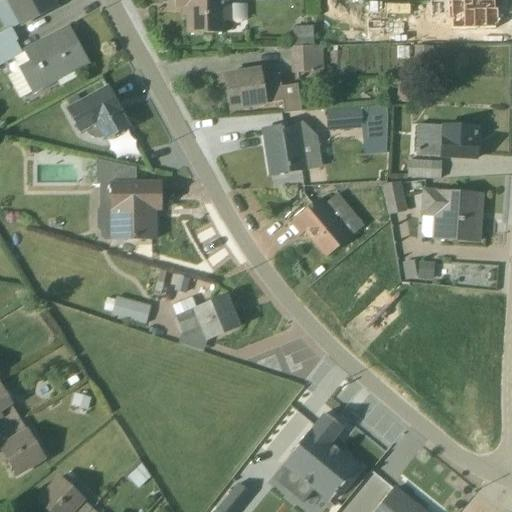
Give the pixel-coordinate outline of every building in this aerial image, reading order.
[(18,28),(54,9),(49,0),(0,0),(0,26),(4,33),(0,35),(0,51),(16,43),(9,30),(17,27),(18,28)] [(224,25),(244,24),(244,6),(230,6),(230,0),(166,0),(167,8),(185,8),(186,36),(193,36),(194,37),(225,36),(224,25)] [(291,50),(311,49),(309,29),(290,29),(291,50)] [(18,72),(6,79),(18,101),(29,95),(30,97),(55,84),(58,89),(75,79),(72,72),(85,65),(76,49),(72,52),(68,46),(70,44),(63,32),(23,54),(23,55),(13,61),(18,72)] [(0,65),(20,55),(14,44),(0,51),(0,65)] [(321,49),(288,50),(289,76),(322,75),(321,49)] [(430,49),(413,49),(412,73),(429,74),(430,49)] [(282,117),(299,114),(295,87),(278,90),(276,77),(266,79),(264,71),(223,78),(229,112),(280,104),(282,117)] [(397,89),(394,103),(405,105),(406,90),(397,89)] [(105,91),(64,113),(79,138),(84,135),(87,139),(92,141),(97,142),(101,141),(103,144),(112,139),(113,141),(120,138),(118,134),(126,130),(117,113),(118,113),(105,91)] [(361,143),(383,141),(384,109),(320,114),(321,134),(360,132),(361,143)] [(262,133),(269,177),(306,171),(306,173),(319,171),(314,140),(300,127),(262,133)] [(474,130),(416,127),(414,157),(474,161),(475,143),(473,143),(474,130)] [(98,234),(98,240),(101,242),(152,242),(152,220),(153,212),(158,212),(158,186),(133,186),(133,170),(93,162),(93,185),(97,188),(97,210),(95,212),(95,231),(98,234)] [(439,179),(439,164),(406,163),(406,181),(439,179)] [(404,214),(398,184),(379,188),(385,218),(404,214)] [(423,241),(476,244),(479,199),(479,197),(434,194),(433,191),(420,191),(418,219),(419,219),(418,236),(423,241)] [(318,201),(288,226),(298,238),(302,234),(324,260),(349,240),(318,201)] [(400,265),(403,283),(415,280),(411,263),(400,265)] [(432,266),(417,265),(416,282),(431,283),(432,266)] [(163,274),(157,273),(151,296),(157,298),(163,274)] [(187,281),(176,278),(172,293),(184,296),(187,281)] [(105,300),(102,312),(110,315),(109,318),(143,327),(149,309),(114,299),(113,303),(105,300)] [(180,336),(177,346),(200,354),(202,343),(236,330),(224,300),(194,311),(189,300),(170,308),(174,318),(173,319),(180,336)] [(11,408),(0,389),(0,432),(18,422),(10,408),(11,408)] [(328,447),(340,432),(322,416),(280,468),(292,478),(283,490),(301,506),(311,494),(326,506),(355,470),(328,447)] [(14,478),(43,460),(33,443),(31,443),(31,441),(25,431),(23,431),(18,422),(0,432),(0,464),(5,462),(14,478)] [(84,503),(58,479),(35,503),(44,511),(89,511),(90,511),(82,505),(84,503)] [(214,511),(241,511),(252,499),(236,486),(214,511)] [(416,511),(392,492),(375,511),(416,511)]
